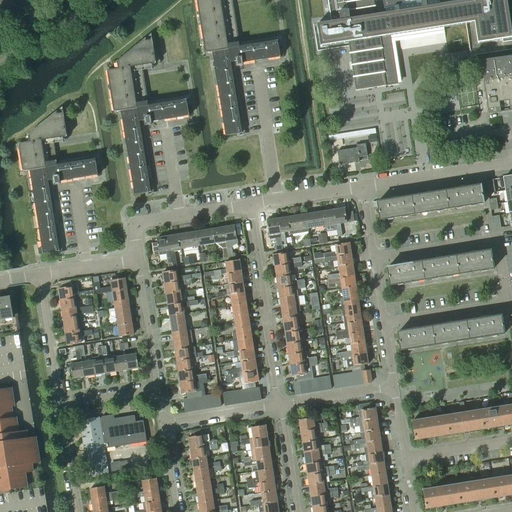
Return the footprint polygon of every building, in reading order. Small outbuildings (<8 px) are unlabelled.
[(196,0),(205,54),(212,52),(231,49),(233,62),(237,62),(236,59),(241,58),(239,45),(241,44),(240,43),(239,43),(238,43),(231,0),(196,0)] [(328,0),(332,22),(317,25),(321,46),(349,42),(356,90),(384,86),(386,86),(386,85),(397,84),(390,35),(465,23),(466,23),(475,22),(478,43),(502,39),(511,37),(511,36),(506,0),(471,0),(440,5),(440,1),(441,1),(440,0),(382,0),(384,10),(386,10),(386,14),(377,15),(374,0),(328,0)] [(153,48),(151,35),(151,34),(116,63),(116,64),(117,64),(118,69),(107,71),(114,113),(121,112),(140,109),(142,121),(145,121),(145,118),(150,117),(148,104),(149,103),(149,102),(147,102),(142,71),(152,69),(151,65),(160,63),(158,48),(153,48)] [(241,44),(239,45),(241,58),(236,59),(237,62),(237,67),(242,66),(242,64),(280,58),(277,38),(241,44)] [(244,133),(233,62),(231,49),(212,52),(225,136),(244,133)] [(511,56),(480,61),(488,115),(511,110),(511,56)] [(149,103),(148,104),(150,117),(145,118),(145,121),(146,125),(151,125),(151,123),(189,117),(186,98),(149,103)] [(54,178),(58,177),(56,163),(58,163),(58,161),(56,161),(53,144),(63,142),(62,138),(67,137),(62,108),(27,136),(27,137),(28,137),(29,142),(18,144),(22,172),(29,171),(49,168),(51,181),(54,180),(54,178)] [(153,192),(142,121),(140,109),(121,112),(134,195),(153,192)] [(359,158),(367,156),(366,144),(356,145),(357,148),(337,151),(339,165),(359,162),(359,158)] [(58,163),(56,163),(58,177),(54,178),(54,180),(55,185),(59,184),(59,182),(98,176),(95,157),(58,163)] [(62,251),(51,181),(49,168),(29,171),(30,172),(42,249),(39,249),(39,255),(43,254),(43,255),(62,251)] [(501,188),(505,187),(506,190),(511,189),(511,176),(500,179),(501,188)] [(486,181),(488,193),(495,192),(493,180),(486,181)] [(481,185),(465,188),(465,186),(463,187),(466,206),(484,203),(481,185)] [(461,188),(446,191),(449,209),(466,206),(463,187),(461,187),(461,188)] [(446,191),(431,193),(431,192),(429,192),(432,212),(449,209),(446,191)] [(426,194),(412,196),(415,214),(432,212),(429,192),(426,192),(426,194)] [(412,196),(397,198),(397,197),(394,197),(395,199),(397,217),(415,214),(412,196)] [(392,198),(392,199),(377,202),(380,220),(397,217),(395,199),(394,197),(392,198)] [(338,210),(333,210),(336,225),(337,231),(338,237),(338,241),(346,240),(345,236),(342,236),(340,224),(347,223),(345,209),(344,209),(343,208),(338,209),(338,210)] [(333,210),(323,212),(325,226),(326,232),(332,231),(337,231),(336,225),(333,210)] [(323,212),(306,215),(308,229),(325,226),(323,212)] [(306,215),(289,218),(291,232),(291,235),(308,232),(308,229),(306,215)] [(492,217),(494,229),(501,228),(499,216),(492,217)] [(289,218),(278,219),(280,233),(282,246),(282,250),(287,249),(286,245),(284,233),(291,232),(289,218)] [(278,219),(267,221),(270,240),(275,239),(276,245),(275,246),(276,251),(282,250),(282,246),(280,233),(278,219)] [(234,226),(223,228),(226,242),(226,248),(228,258),(235,257),(235,253),(232,254),(231,248),(237,244),(237,240),(234,226)] [(223,228),(212,230),(215,244),(222,249),(223,255),(222,255),(223,259),(228,258),(226,248),(226,242),(223,228)] [(212,230),(196,232),(198,247),(215,244),(212,230)] [(196,232),(178,235),(181,249),(198,247),(196,232)] [(172,236),(168,237),(171,257),(172,263),(172,267),(177,266),(176,263),(175,256),(174,252),(181,251),(181,249),(178,235),(177,234),(172,235),(172,236)] [(168,237),(156,239),(159,256),(166,255),(167,258),(168,264),(172,263),(171,257),(168,237)] [(320,253),(313,254),(314,260),(337,257),(351,254),(349,243),(335,245),(336,252),(324,254),(322,255),(322,254),(320,253)] [(476,251),(473,252),(476,271),(494,269),(491,250),(476,253),(476,251)] [(471,253),(456,256),(459,274),(476,271),(473,252),(471,252),(471,253)] [(287,253),(273,255),(274,266),(289,264),(295,263),(301,262),(300,258),(288,260),(287,253)] [(337,257),(314,260),(315,264),(325,263),(338,261),(339,267),(353,265),(351,254),(337,257)] [(441,257),(439,257),(442,277),(459,274),(456,256),(441,258),(441,257)] [(437,259),(422,261),(425,279),(442,277),(439,257),(437,257),(437,259)] [(226,270),(214,272),(214,276),(221,275),(227,274),(241,272),(239,261),(225,263),(226,270)] [(407,262),(404,263),(408,282),(425,279),(422,261),(407,264),(407,262)] [(289,264),(274,266),(276,277),(290,275),(289,268),(302,267),(301,262),(295,263),(289,264)] [(408,282),(404,263),(402,263),(402,264),(387,267),(390,285),(408,282)] [(340,274),(327,276),(328,279),(328,280),(340,278),(355,276),(353,265),(339,267),(340,274)] [(177,271),(162,273),(164,284),(179,282),(184,281),(191,280),(190,276),(184,277),(178,277),(177,271)] [(241,272),(227,274),(228,285),(243,283),(241,272)] [(290,275),(276,277),(278,288),(292,286),(304,284),(304,280),(291,282),(290,275)] [(340,278),(328,280),(328,285),(335,284),(342,289),(356,287),(355,276),(340,278)] [(94,295),(112,292),(127,290),(125,279),(111,281),(112,287),(100,289),(99,283),(92,284),(94,295)] [(179,282),(164,284),(166,295),(180,293),(179,286),(192,284),(191,280),(184,281),(179,282)] [(224,293),(217,294),(218,298),(224,297),(230,296),(244,294),(243,283),(228,285),(230,292),(224,293)] [(292,286),(278,288),(279,299),(294,297),(298,296),(297,290),(305,288),(304,284),(292,286)] [(73,287),(58,289),(60,301),(74,298),(87,296),(86,292),(80,293),(78,293),(76,291),(75,287),(73,287)] [(344,300),(340,300),(341,307),(342,307),(359,304),(356,287),(342,289),(344,300)] [(112,292),(115,309),(129,307),(127,290),(112,292)] [(180,293),(166,295),(168,306),(182,303),(180,293)] [(244,294),(230,296),(232,307),(246,304),(244,294)] [(294,297),(279,299),(282,316),(300,313),(298,296),(294,297)] [(9,298),(0,299),(0,324),(5,324),(4,319),(12,318),(9,298)] [(74,298),(60,301),(63,318),(77,315),(76,312),(74,298)] [(182,303),(168,306),(169,316),(184,314),(183,308),(198,305),(197,301),(194,302),(188,303),(188,302),(182,303)] [(246,304),(232,307),(234,324),(249,321),(246,304)] [(359,304),(342,307),(344,324),(347,323),(362,321),(359,304)] [(117,319),(118,326),(132,324),(129,307),(115,309),(109,310),(110,317),(117,319)] [(300,313),(282,316),(285,333),(299,331),(297,321),(301,321),(300,313)] [(184,314),(169,316),(172,333),(186,331),(184,314)] [(77,315),(63,318),(65,334),(80,332),(82,332),(80,319),(80,315),(77,315)] [(486,317),(483,317),(487,337),(504,334),(501,316),(486,318),(486,317)] [(481,319),(466,321),(469,339),(487,337),(483,317),(481,317),(481,319)] [(249,321),(234,324),(237,340),(251,338),(249,321)] [(342,331),(336,332),(336,336),(343,335),(349,334),(363,332),(362,321),(347,323),(344,324),(345,330),(342,331)] [(451,322),(449,322),(452,342),(469,339),(466,321),(452,323),(451,322)] [(447,324),(432,326),(435,345),(452,342),(449,322),(447,323),(447,324)] [(132,324),(118,326),(119,337),(134,335),(132,324)] [(417,327),(415,328),(418,347),(435,345),(432,326),(417,329),(417,327)] [(418,347),(415,328),(412,328),(413,330),(398,332),(400,350),(418,347)] [(80,332),(65,334),(67,345),(67,346),(81,343),(84,343),(84,338),(86,336),(93,335),(92,330),(82,332),(80,332)] [(186,331),(172,333),(175,350),(189,348),(193,348),(190,331),(186,331)] [(299,331),(285,333),(286,344),(301,342),(304,341),(303,337),(300,338),(299,331)] [(343,335),(336,336),(337,340),(350,338),(351,345),(365,343),(363,332),(349,334),(343,335)] [(237,340),(232,341),(234,352),(239,351),(253,349),(251,338),(237,340)] [(301,342),(286,344),(288,355),(302,352),(306,352),(305,352),(304,341),(301,342)] [(352,351),(339,354),(340,358),(352,356),(367,353),(365,343),(351,345),(352,351)] [(75,347),(75,351),(77,361),(70,362),(73,379),(84,377),(82,363),(81,357),(80,351),(84,350),(83,346),(75,347)] [(92,358),(93,361),(95,376),(106,374),(102,354),(102,347),(97,348),(99,357),(92,358)] [(106,347),(102,347),(102,354),(106,374),(110,373),(110,375),(116,374),(116,372),(117,372),(114,358),(114,355),(107,356),(106,347)] [(189,348),(175,350),(176,361),(191,359),(194,359),(197,358),(199,358),(203,357),(202,353),(190,355),(189,348)] [(233,352),(226,353),(227,358),(233,357),(240,356),(240,362),(255,360),(253,349),(239,351),(234,352),(233,352)] [(302,352),(288,355),(290,366),(304,363),(316,362),(316,357),(307,359),(306,352),(302,352)] [(352,356),(340,358),(340,362),(346,361),(348,368),(351,367),(354,367),(364,365),(368,365),(367,353),(352,356)] [(136,354),(125,356),(127,370),(139,369),(136,354)] [(125,356),(114,358),(117,372),(127,370),(125,356)] [(191,359),(176,361),(178,372),(192,370),(195,369),(196,369),(195,362),(197,362),(197,361),(197,358),(194,359),(191,359)] [(235,370),(229,371),(230,375),(242,373),(256,371),(255,360),(240,362),(241,368),(235,369),(235,370)] [(93,361),(82,363),(84,377),(95,376),(93,361)] [(304,363),(290,366),(292,377),(296,376),(297,382),(299,382),(305,381),(311,380),(313,379),(311,367),(317,366),(316,362),(304,363)] [(192,370),(178,372),(180,383),(194,381),(206,379),(206,374),(196,376),(195,369),(192,370)] [(242,373),(230,375),(230,379),(240,378),(241,385),(242,391),(247,390),(253,389),(255,389),(254,383),(258,382),(256,371),(242,373)] [(369,371),(363,372),(364,384),(371,383),(369,371)] [(341,388),(339,375),(332,376),(334,389),(341,388)] [(329,377),(323,378),(325,390),(331,389),(329,377)] [(194,381),(180,383),(181,394),(187,393),(187,399),(189,399),(195,398),(201,397),(205,396),(203,384),(208,383),(207,379),(206,379),(194,381)] [(297,382),(293,383),(295,395),(301,394),(299,382),(297,382)] [(255,389),(253,389),(255,401),(261,400),(259,388),(255,389)] [(0,491),(27,487),(25,473),(33,471),(32,464),(40,462),(36,438),(28,440),(27,432),(19,433),(17,419),(12,420),(10,406),(15,406),(12,389),(0,391),(0,491)] [(229,393),(222,394),(224,406),(231,405),(229,393)] [(219,394),(213,395),(215,408),(221,407),(219,394)] [(187,399),(182,400),(184,412),(191,411),(189,399),(187,399)] [(511,405),(481,411),(483,429),(511,424),(511,405)] [(359,418),(350,419),(350,424),(363,422),(377,420),(375,408),(358,411),(359,418)] [(481,411),(446,416),(449,435),(483,429),(481,411)] [(106,447),(106,449),(146,442),(142,415),(114,419),(113,415),(101,417),(102,419),(100,419),(100,417),(99,418),(99,420),(80,423),(80,421),(79,421),(88,477),(89,477),(88,474),(107,471),(108,474),(109,474),(104,447),(106,447)] [(449,435),(446,416),(412,422),(415,440),(449,435)] [(313,418),(299,421),(300,432),(315,430),(327,428),(326,423),(314,425),(313,418)] [(363,422),(350,424),(351,428),(359,427),(360,433),(364,433),(379,430),(377,420),(363,422)] [(265,426),(251,428),(253,439),(267,437),(265,426)] [(315,430),(300,432),(302,443),(319,440),(318,433),(328,432),(327,428),(315,430)] [(360,440),(353,441),(353,443),(354,445),(354,446),(366,444),(380,441),(379,430),(364,433),(365,439),(360,440)] [(192,437),(188,438),(190,449),(204,447),(210,446),(217,445),(216,441),(209,442),(206,435),(202,436),(192,437)] [(247,440),(240,441),(241,445),(249,444),(250,451),(268,448),(267,437),(253,439),(247,440)] [(319,440),(302,443),(304,454),(318,451),(330,449),(330,445),(320,447),(319,440)] [(366,444),(354,446),(354,450),(364,448),(365,455),(368,455),(382,452),(380,441),(366,444)] [(204,447),(190,449),(192,460),(206,458),(205,451),(217,449),(217,445),(210,446),(204,447)] [(251,457),(243,458),(244,463),(270,459),(268,448),(250,451),(251,457)] [(318,451),(304,454),(305,464),(323,462),(322,455),(331,454),(330,449),(318,451)] [(366,462),(356,463),(357,467),(370,465),(384,463),(382,452),(368,455),(365,455),(366,462)] [(206,458),(192,460),(193,471),(208,469),(206,458)] [(244,463),(243,463),(244,467),(251,466),(257,465),(258,472),(272,470),(270,459),(244,463)] [(323,462),(305,464),(307,475),(321,473),(334,471),(333,467),(324,468),(323,462)] [(370,465),(357,467),(358,472),(370,470),(371,476),(385,474),(384,463),(370,465)] [(208,469),(193,471),(195,482),(209,480),(208,469)] [(256,479),(246,480),(247,485),(259,483),(274,481),(272,470),(258,472),(255,472),(256,479)] [(308,480),(306,480),(307,486),(309,485),(309,486),(326,483),(325,477),(334,475),(334,471),(321,473),(307,475),(308,480)] [(152,474),(141,476),(142,481),(144,492),(144,493),(158,490),(156,479),(152,480),(152,474)] [(385,474),(371,476),(373,487),(387,485),(385,474)] [(511,476),(491,479),(494,498),(511,495),(511,476)] [(491,479),(457,485),(460,503),(494,498),(491,479)] [(209,480),(195,482),(197,493),(211,490),(209,480)] [(259,483),(247,485),(248,489),(257,487),(258,494),(261,494),(275,492),(275,491),(276,490),(275,485),(274,485),(274,481),(259,483)] [(326,483),(309,486),(310,497),(337,493),(336,489),(327,490),(326,483)] [(367,488),(361,489),(361,493),(371,492),(372,498),(375,498),(389,496),(387,485),(373,487),(367,488)] [(460,503),(457,485),(422,490),(425,509),(460,503)] [(104,487),(90,489),(91,501),(106,498),(118,496),(117,492),(105,494),(104,487)] [(211,490),(197,493),(199,504),(213,501),(212,495),(218,494),(224,493),(223,488),(217,489),(211,490)] [(138,493),(131,494),(132,499),(144,497),(145,503),(160,501),(158,490),(144,493),(144,492),(138,493)] [(259,501),(250,502),(250,506),(258,505),(263,504),(277,502),(275,492),(261,494),(262,500),(259,500),(259,501)] [(337,493),(310,497),(312,508),(326,506),(330,505),(329,498),(338,497),(337,493)] [(92,505),(91,506),(92,511),(93,511),(107,509),(106,503),(119,501),(118,496),(106,498),(91,501),(92,505)] [(389,496),(375,498),(376,509),(391,507),(389,496)] [(144,511),(135,511),(161,511),(160,501),(145,503),(142,504),(144,511)] [(213,501),(199,504),(199,511),(214,511),(220,511),(227,510),(226,506),(220,507),(214,508),(213,501)] [(263,504),(258,505),(259,511),(278,511),(277,502),(263,504)]
